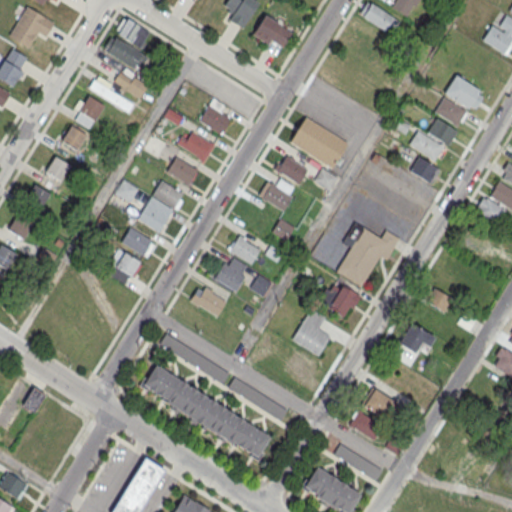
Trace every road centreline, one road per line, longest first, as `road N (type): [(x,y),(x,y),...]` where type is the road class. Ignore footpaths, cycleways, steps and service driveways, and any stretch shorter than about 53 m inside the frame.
road 1 (residential): [(511,102),(262,508)]
road 2 (residential): [(92,399),(340,0)]
road 3 (tertiary): [(268,511),(0,337)]
road 4 (residential): [(374,511),(511,290)]
road 5 (residential): [(0,170),(107,0)]
road 6 (residential): [(282,95),(130,0)]
